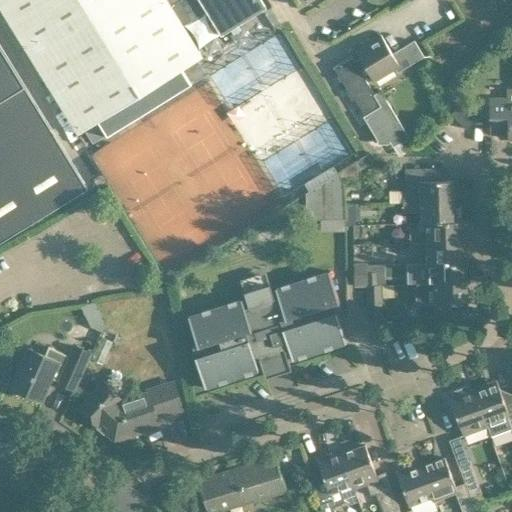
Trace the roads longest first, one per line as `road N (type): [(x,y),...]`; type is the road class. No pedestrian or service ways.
road 1 (residential): [(122,504),(153,469),(398,389),(470,350),(511,306)]
road 2 (residential): [(511,285),(484,264),(482,120)]
road 3 (residential): [(0,446),(46,451),(122,504)]
